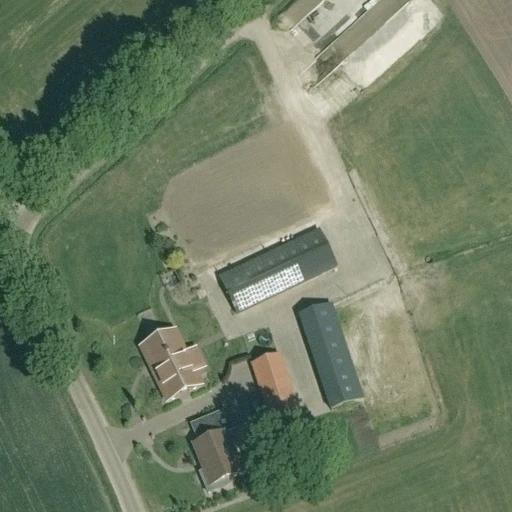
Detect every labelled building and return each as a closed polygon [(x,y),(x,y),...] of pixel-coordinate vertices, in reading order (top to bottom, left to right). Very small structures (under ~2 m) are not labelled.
[(289,129),(171,177),(205,259),(323,210),(289,129)] [(237,317),(337,270),(320,234),(220,281),(237,317)] [(300,318),(332,413),(363,402),(331,307),(300,318)] [(179,399),(189,394),(201,388),(194,375),(193,373),(186,359),(190,357),(188,355),(185,357),(175,335),(141,351),(167,404),(179,399)] [(274,432),(288,428),(300,423),(279,359),(252,368),(270,421),(274,432)] [(203,445),(199,446),(196,448),(206,474),(200,476),(209,496),(228,489),(225,483),(240,477),(224,437),(235,432),(227,413),(192,427),(193,429),(196,428),(203,445)]
